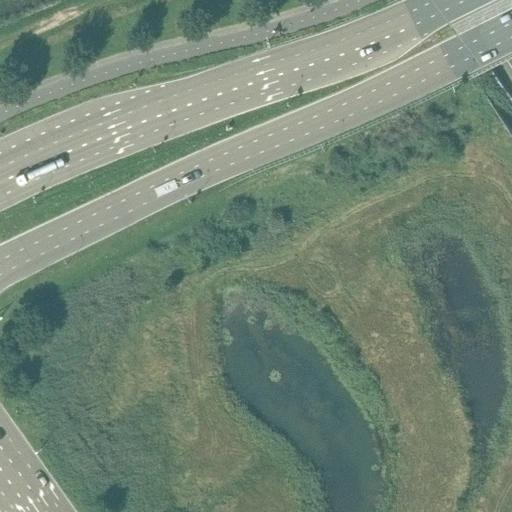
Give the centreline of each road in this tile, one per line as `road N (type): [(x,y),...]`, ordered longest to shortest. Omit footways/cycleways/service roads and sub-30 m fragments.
road 1 (secondary): [(0,266),(511,29)]
road 2 (secondary): [(455,0),(317,56),(136,114),(0,172)]
